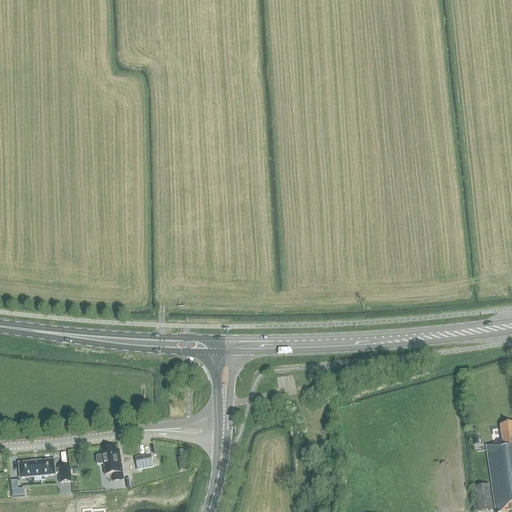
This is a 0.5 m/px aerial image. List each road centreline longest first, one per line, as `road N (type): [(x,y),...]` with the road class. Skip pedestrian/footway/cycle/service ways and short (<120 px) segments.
road 1 (primary): [(233,344),(511,328)]
road 2 (primary): [(215,344),(0,326)]
road 3 (tertiary): [(0,446),(148,430)]
